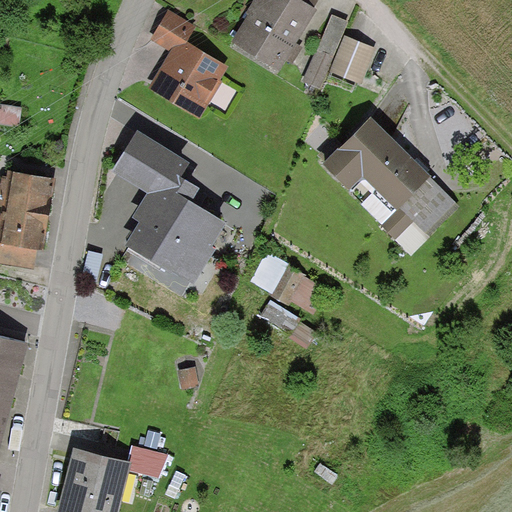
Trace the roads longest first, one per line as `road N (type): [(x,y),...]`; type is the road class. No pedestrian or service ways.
road 1 (residential): [(135,0),(84,157),(23,511)]
road 2 (track): [(418,37),(511,137)]
